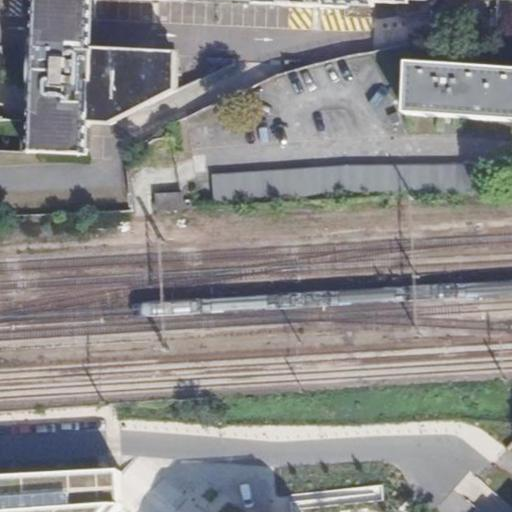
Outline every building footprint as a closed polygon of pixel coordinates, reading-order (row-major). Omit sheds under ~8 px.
[(97,44),(99,0),(39,0),(38,41),(97,44)] [(511,0),(500,0),(499,34),(511,34),(511,0)] [(97,44),(38,41),(34,147),(94,150),(95,127),(88,127),(87,116),(66,115),(66,84),(72,84),(72,79),(95,80),(97,52),(97,44)] [(180,55),(97,52),(95,80),(72,79),(72,84),(66,84),(66,115),(87,116),(88,127),(95,127),(94,150),(116,151),(118,116),(179,90),(180,55)] [(511,71),(410,65),(407,115),(511,122),(511,71)] [(483,193),(484,168),(447,166),(447,168),(382,166),(381,189),(483,193)] [(180,196),(155,199),(157,212),(182,210),(180,196)] [(133,468),(0,474),(0,511),(132,511),(135,510),(133,468)] [(360,478),(353,502),(374,509),(382,485),(360,478)]
